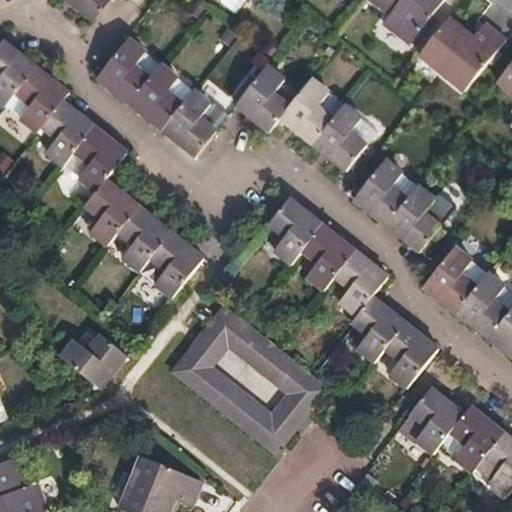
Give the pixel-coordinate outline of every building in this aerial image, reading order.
[(108,0),(65,0),(91,21),(108,0)] [(436,19),(431,13),(441,0),(387,0),(394,5),(384,17),(410,39),(417,29),(424,35),(436,19)] [(473,29),(455,15),(451,20),(469,34),(473,29)] [(491,74),(503,59),(497,54),(506,40),(480,20),(473,29),(469,34),(451,20),(437,36),(425,57),(467,91),(484,68),(491,74)] [(150,80),(135,68),(146,54),(128,40),(97,79),(130,105),(150,80)] [(15,95),(36,69),(4,43),(0,48),(0,105),(4,108),(15,95)] [(150,80),(162,66),(146,54),(135,68),(150,80)] [(511,63),(498,80),(511,91),(511,63)] [(183,106),(167,93),(178,79),(162,66),(150,80),(130,105),(163,131),(183,106)] [(281,82),(263,68),(247,88),(236,103),(231,109),(237,114),(264,135),(275,121),(284,109),(269,97),(281,82)] [(63,105),(70,96),(36,69),(15,95),(32,108),(21,121),(38,135),(42,130),(63,105)] [(194,92),(178,79),(167,93),(183,106),(194,92)] [(329,122),(314,110),(324,96),(306,82),(284,109),(275,121),(309,148),(329,122)] [(236,103),(247,88),(242,84),(230,98),(236,103)] [(213,131),(198,118),(210,104),(194,92),(183,106),(163,131),(193,156),(213,131)] [(213,131),(225,116),(210,104),(198,118),(213,131)] [(74,155),(95,129),(63,105),(42,130),(58,142),(48,155),(65,167),(74,155)] [(361,148),(346,135),(357,121),(340,108),(329,122),(309,148),(341,174),(361,148)] [(96,192),(127,155),(95,129),(74,155),(91,167),(82,180),(96,192)] [(82,180),(91,167),(74,155),(65,167),(66,177),(72,182),(80,180),(82,180)] [(388,189),(399,175),(382,161),(377,167),(372,162),(359,179),(364,183),(349,202),(381,227),(402,200),(388,189)] [(118,236),(138,210),(106,185),(86,211),(102,224),(91,238),(107,250),(118,236)] [(434,226),(421,215),(432,201),(413,187),(402,200),(381,227),(413,252),(415,249),(421,254),(435,237),(429,232),(434,226)] [(330,283),(350,256),(284,203),(263,230),(280,243),(269,257),(285,270),(296,256),(314,271),(303,284),(318,297),(330,283)] [(170,300),(202,260),(138,210),(118,236),(135,249),(123,263),(139,276),(151,262),(166,274),(154,288),(170,300)] [(476,287),(462,275),(473,262),(455,247),(450,253),(444,248),(432,263),(438,268),(423,287),(455,312),(476,287)] [(369,299),(382,283),(350,256),(330,283),(345,294),(334,308),(350,322),(369,299)] [(154,288),(166,274),(151,262),(139,276),(154,288)] [(487,338),(509,312),(493,300),(504,286),(487,273),(476,287),(455,312),(487,338)] [(381,353),(401,325),(369,299),(350,322),(348,324),(365,339),(353,352),(370,365),(381,353)] [(272,450),(323,386),(219,303),(168,366),(272,450)] [(511,307),(509,312),(487,338),(511,358),(511,307)] [(435,352),(401,325),(381,353),(398,366),(387,379),(403,392),(429,360),(435,352)] [(46,355),(76,394),(109,368),(88,342),(72,354),(63,342),(46,355)] [(449,432),(463,412),(430,387),(410,415),(427,427),(416,441),(433,453),(449,432)] [(483,458),(502,432),(468,407),(463,412),(449,432),(467,445),(456,460),(473,472),(483,458)] [(511,439),(502,432),(483,458),(499,470),(487,485),(505,498),(511,488),(511,439)] [(191,509),(201,478),(144,460),(128,511),(131,511),(171,511),(174,504),(181,506),(191,509)] [(47,511),(37,488),(24,494),(17,478),(12,467),(0,471),(0,511),(47,511)]
